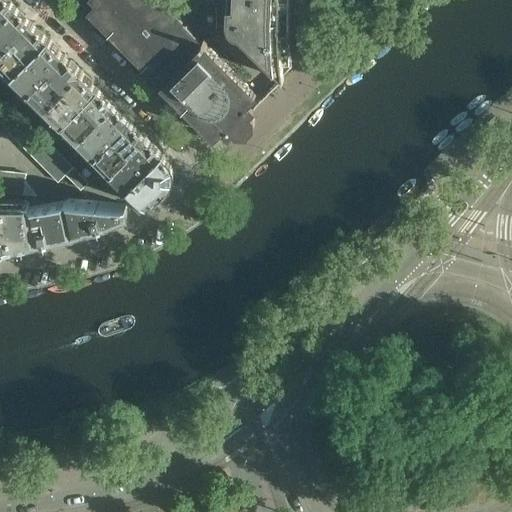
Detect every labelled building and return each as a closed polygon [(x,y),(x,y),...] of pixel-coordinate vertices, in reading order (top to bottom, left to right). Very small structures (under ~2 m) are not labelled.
[(0,0),(0,54),(33,22),(10,0),(0,0)] [(256,95),(206,44),(208,42),(204,38),(201,41),(160,0),(94,0),(98,3),(90,11),(164,85),(215,136),(223,128),(229,135),(234,130),(237,134),(247,134),(254,127),(254,117),(250,114),(255,109),(254,109),(255,108),(253,107),(253,108),(248,103),(255,96),(255,97),(256,95)] [(227,0),(228,9),(227,19),(227,24),(228,26),(228,27),(228,28),(229,30),(230,31),(231,32),(233,34),(235,35),(237,36),(240,36),(284,81),(284,80),(283,69),(282,59),(281,53),(280,43),(280,38),(280,28),(280,18),(280,7),(280,0),(227,0)] [(15,73),(49,39),(33,22),(0,54),(0,65),(4,69),(7,65),(15,73)] [(28,93),(66,55),(50,39),(49,39),(15,73),(23,81),(19,84),(28,93)] [(47,106),(82,71),(66,55),(28,93),(36,101),(40,98),(47,106)] [(60,126),(98,88),(98,87),(82,71),(47,106),(55,114),(52,117),(60,126)] [(80,138),(114,104),(98,88),(60,126),(69,134),(72,131),(80,138)] [(0,135),(23,114),(15,106),(0,91),(0,90),(0,135)] [(93,158),(131,120),(114,104),(80,138),(88,146),(84,150),(93,158)] [(19,140),(33,126),(25,117),(10,132),(19,140)] [(112,171),(147,137),(131,120),(93,158),(99,165),(103,161),(112,171)] [(27,148),(41,134),(33,126),(19,140),(27,148)] [(35,157),(50,142),(41,134),(27,148),(35,157)] [(129,187),(163,153),(147,137),(112,171),(109,174),(116,181),(119,178),(128,188),(129,187)] [(43,165),(58,150),(50,142),(35,157),(43,165)] [(51,173),(66,158),(58,150),(43,165),(51,173)] [(170,187),(171,161),(163,153),(129,187),(146,204),(158,197),(160,196),(159,196),(170,187)] [(66,175),(74,167),(66,158),(51,173),(59,181),(66,175)] [(89,181),(74,167),(66,175),(81,189),(89,181)] [(13,193),(16,172),(4,171),(2,191),(13,193)] [(26,181),(27,173),(16,172),(13,193),(25,194),(26,181)] [(32,188),(26,181),(25,194),(27,194),(38,195),(32,188)] [(37,240),(30,208),(28,197),(4,201),(13,245),(15,245),(14,244),(36,240),(37,240)] [(109,221),(126,214),(127,214),(128,213),(126,204),(67,198),(66,199),(74,233),(74,232),(91,226),(91,227),(93,226),(106,222),(107,222),(109,221)] [(74,233),(66,199),(30,208),(37,240),(55,237),(73,232),(73,233),(74,233)] [(13,245),(4,201),(0,202),(0,247),(12,245),(12,246),(13,245)] [(411,341),(402,330),(390,340),(399,351),(411,341)]
